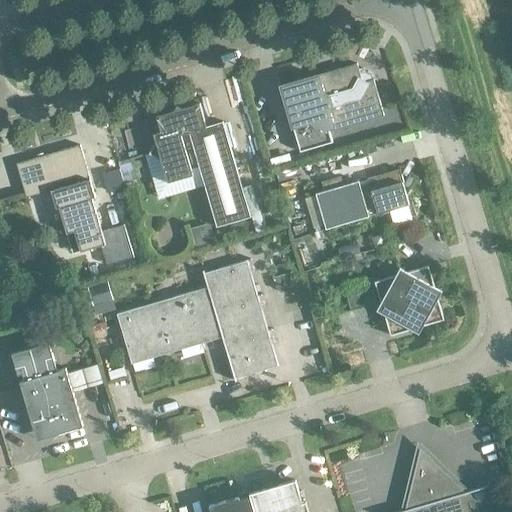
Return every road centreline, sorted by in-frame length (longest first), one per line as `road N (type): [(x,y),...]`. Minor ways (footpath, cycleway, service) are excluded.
road 1 (unclassified): [(0,509),(499,367),(508,356),(407,0)]
road 2 (unclassified): [(4,112),(377,0)]
